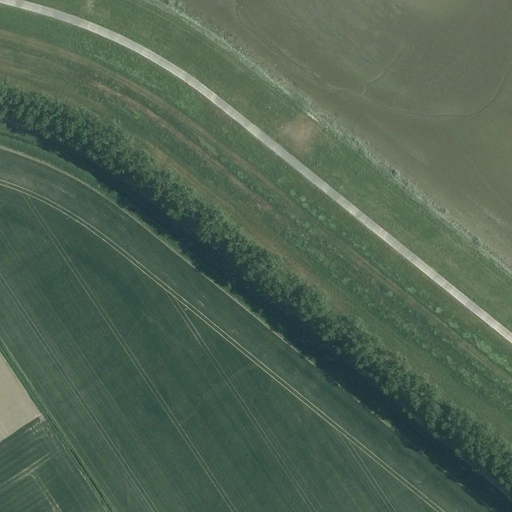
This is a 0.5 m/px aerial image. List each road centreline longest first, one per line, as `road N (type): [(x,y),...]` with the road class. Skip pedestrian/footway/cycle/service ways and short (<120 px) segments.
road 1 (track): [(0,122),(64,145),(153,203),(511,499)]
road 2 (unclassified): [(4,0),(124,40),(200,87),(511,338)]
